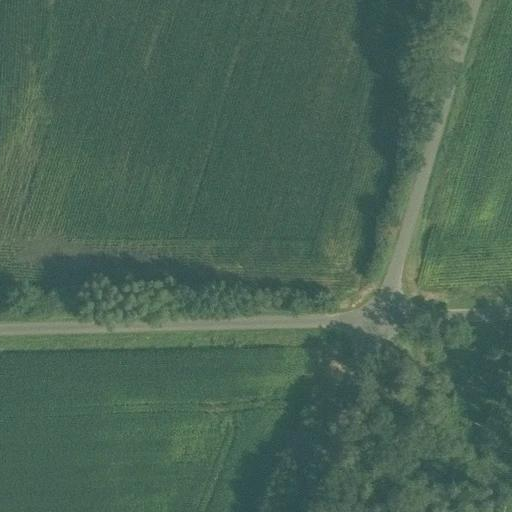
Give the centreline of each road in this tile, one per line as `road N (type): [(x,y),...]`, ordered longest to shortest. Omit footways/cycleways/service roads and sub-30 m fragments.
road 1 (unclassified): [(0,325),(376,317)]
road 2 (unclassified): [(470,0),(376,317)]
road 3 (unclassified): [(376,317),(309,511)]
road 4 (unclassified): [(376,317),(511,310)]
